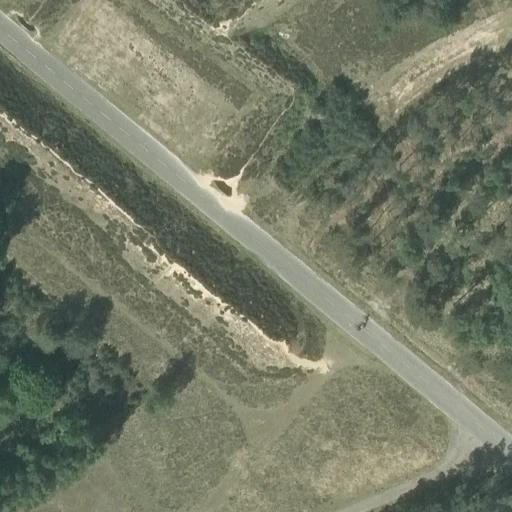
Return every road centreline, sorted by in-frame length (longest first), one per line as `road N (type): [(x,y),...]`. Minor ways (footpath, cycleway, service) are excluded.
road 1 (track): [(0,29),(511,453)]
road 2 (track): [(511,36),(451,64),(350,141),(255,238)]
road 3 (track): [(343,511),(496,440)]
